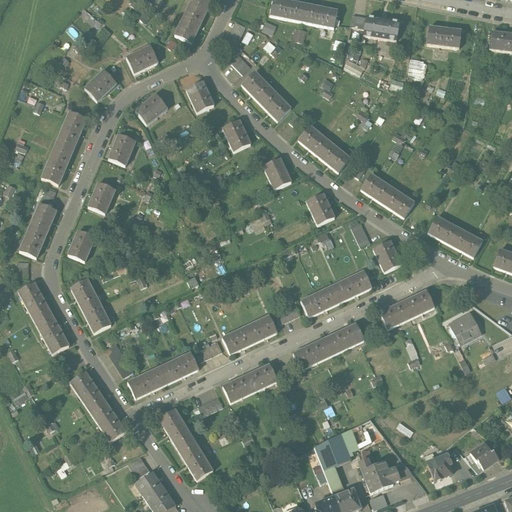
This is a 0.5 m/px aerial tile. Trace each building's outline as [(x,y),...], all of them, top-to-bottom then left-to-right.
[(193,0),(191,5),(206,13),(212,0),(193,0)] [(305,7),(274,0),(270,18),(302,25),(305,7)] [(134,4),(127,11),(133,16),(140,9),(134,4)] [(191,5),(176,39),(191,46),(206,13),(191,5)] [(337,14),(305,7),(302,25),(333,32),(337,14)] [(88,15),(94,21),(90,25),(94,29),(96,28),(99,30),(104,25),(100,21),(102,19),(92,10),(88,15)] [(364,32),(366,20),(352,18),(350,30),(364,32)] [(399,25),(366,19),(366,20),(364,32),(363,38),(396,44),(399,25)] [(263,33),(274,36),(277,26),(265,23),(263,33)] [(71,25),(60,35),(66,42),(78,32),(71,25)] [(245,30),(235,25),(224,50),(238,58),(241,52),(236,49),(245,30)] [(461,34),(428,30),(426,48),(459,52),(461,34)] [(297,46),(300,33),(295,32),(292,44),(297,46)] [(306,34),(300,33),(297,46),(303,47),(306,34)] [(511,36),(491,34),(489,52),(511,55),(511,36)] [(150,49),(126,61),(134,77),(158,65),(150,49)] [(281,54),(275,49),(269,56),(275,61),(281,54)] [(250,71),(238,58),(230,66),(242,78),(250,71)] [(372,66),(362,61),(355,77),(361,79),(366,70),(369,71),(372,66)] [(408,79),(402,77),(400,82),(419,88),(423,77),(413,73),(412,76),(409,75),(408,79)] [(104,74),(85,92),(97,105),(116,87),(104,74)] [(259,106),(272,93),(254,75),(242,88),(259,106)] [(308,81),(302,76),(299,81),(305,85),(308,81)] [(56,88),(54,93),(71,101),(73,96),(78,98),(81,93),(54,80),(52,86),(56,88)] [(485,86),(476,83),(474,90),(482,93),(485,86)] [(213,108),(202,84),(186,92),(197,115),(213,108)] [(336,92),(329,87),(321,98),(328,103),(336,92)] [(291,112),(272,93),(259,106),(278,125),(291,112)] [(435,96),(429,93),(424,105),(430,108),(435,96)] [(414,99),(407,95),(404,102),(411,106),(414,99)] [(156,98),(136,113),(147,127),(167,111),(156,98)] [(28,100),(26,106),(35,110),(37,104),(28,100)] [(440,112),(431,108),(429,114),(437,118),(440,112)] [(369,120),(360,114),(356,121),(365,126),(362,130),(367,133),(372,126),(367,122),(369,120)] [(70,116),(56,149),(73,156),(87,123),(70,116)] [(297,116),(289,125),(298,133),(305,124),(297,116)] [(481,123),(472,119),(470,126),(479,130),(481,123)] [(239,123),(223,131),(234,154),(251,147),(239,123)] [(318,160),(330,145),(310,129),(298,144),(318,160)] [(161,138),(165,144),(170,141),(166,135),(161,138)] [(405,141),(395,136),(392,143),(401,148),(405,141)] [(208,137),(202,141),(204,146),(211,142),(208,137)] [(135,145),(119,138),(109,162),(125,168),(135,145)] [(435,146),(428,143),(424,152),(431,155),(435,146)] [(350,162),(330,145),(318,160),(338,176),(350,162)] [(18,146),(14,155),(21,158),(25,148),(18,146)] [(59,189),(73,156),(56,149),(41,182),(59,189)] [(280,162),(264,169),(275,193),(291,185),(280,162)] [(453,165),(448,162),(441,174),(446,177),(447,175),(452,177),(459,167),(454,164),(453,165)] [(356,166),(350,175),(359,182),(365,173),(356,166)] [(157,172),(153,179),(158,181),(162,175),(157,172)] [(242,173),(236,176),(238,181),(245,178),(242,173)] [(185,175),(180,177),(183,184),(188,181),(185,175)] [(381,206),(391,191),(371,177),(360,193),(381,206)] [(488,188),(479,183),(475,190),(485,195),(488,188)] [(115,193),(98,186),(88,210),(105,217),(115,193)] [(15,191),(8,188),(4,197),(11,200),(15,191)] [(46,191),(42,201),(52,206),(56,195),(46,191)] [(414,206),(391,191),(381,206),(403,221),(414,206)] [(217,195),(209,198),(216,211),(221,209),(217,202),(220,201),(217,195)] [(335,221),(323,197),(306,205),(318,229),(335,221)] [(511,201),(509,206),(505,204),(502,210),(511,215),(511,201)] [(39,207),(29,232),(46,239),(57,214),(39,207)] [(265,212),(259,215),(264,225),(270,222),(265,212)] [(240,214),(232,218),(238,230),(246,226),(240,214)] [(137,217),(133,231),(138,233),(143,219),(137,217)] [(449,248),(458,233),(437,221),(428,237),(449,248)] [(176,222),(173,230),(179,233),(182,225),(176,222)] [(371,247),(361,226),(351,231),(361,252),(371,247)] [(29,232),(19,255),(36,262),(46,239),(29,232)] [(78,233),(68,257),(84,264),(95,241),(78,233)] [(482,245),(458,233),(449,248),(473,261),(482,245)] [(212,242),(191,250),(194,255),(214,246),(212,242)] [(390,245),(373,253),(385,276),(401,268),(390,245)] [(511,257),(500,253),(494,270),(511,276),(511,257)] [(18,265),(17,282),(28,283),(29,265),(18,265)] [(96,271),(89,274),(91,279),(98,276),(96,271)] [(364,275),(332,290),(339,307),(372,291),(364,275)] [(135,282),(140,291),(146,288),(142,278),(135,282)] [(186,284),(191,294),(199,290),(194,280),(186,284)] [(98,306),(87,283),(71,291),(82,314),(98,306)] [(50,317),(33,286),(17,295),(35,326),(50,317)] [(332,290),(301,305),(309,321),(339,307),(332,290)] [(427,294),(403,305),(411,322),(435,310),(427,294)] [(411,322),(403,305),(379,316),(387,333),(411,322)] [(98,306),(82,314),(94,337),(110,329),(98,306)] [(296,309),(276,319),(281,328),(301,319),(296,309)] [(471,316),(449,328),(460,348),(482,336),(471,316)] [(69,350),(50,317),(35,326),(52,358),(69,350)] [(244,331),(252,348),(277,336),(270,320),(244,331)] [(376,326),(366,331),(371,341),(381,336),(376,326)] [(356,327),(323,342),(332,359),(364,344),(356,327)] [(244,331),(222,342),(230,358),(252,348),(244,331)] [(323,342),(293,357),(301,373),(332,359),(323,342)] [(218,346),(197,355),(202,365),(222,356),(218,346)] [(133,376),(115,348),(106,353),(124,382),(133,376)] [(13,352),(6,355),(10,365),(17,361),(13,352)] [(190,356),(160,371),(168,388),(198,373),(190,356)] [(65,359),(56,365),(65,379),(74,373),(65,359)] [(289,366),(279,371),(283,380),(294,376),(289,366)] [(245,379),(253,396),(278,384),(269,368),(245,379)] [(160,371),(128,386),(136,402),(168,388),(160,371)] [(105,406),(84,375),(69,386),(89,415),(105,406)] [(245,379),(222,390),(230,407),(253,396),(245,379)] [(28,387),(21,391),(27,400),(33,395),(28,387)] [(502,407),(511,400),(511,387),(509,387),(496,396),(502,407)] [(218,400),(197,410),(202,420),(223,410),(218,400)] [(511,400),(502,407),(507,414),(511,410),(511,400)] [(125,436),(105,406),(89,415),(109,446),(125,436)] [(193,443),(175,413),(159,423),(177,453),(193,443)] [(507,427),(511,422),(511,418),(510,416),(503,422),(507,427)] [(49,422),(42,426),(48,435),(54,431),(49,422)] [(341,437),(348,455),(359,451),(351,432),(341,437)] [(341,437),(314,451),(321,469),(331,465),(332,470),(351,462),(348,455),(341,437)] [(193,443),(177,453),(196,484),(213,474),(193,443)] [(487,451),(485,452),(483,448),(470,457),(476,466),(478,465),(483,473),(498,463),(493,455),(491,456),(487,451)] [(457,454),(452,457),(459,467),(464,464),(457,454)] [(69,455),(62,459),(67,468),(74,464),(69,455)] [(476,466),(470,457),(463,461),(477,477),(483,473),(478,465),(476,466)] [(441,461),(427,467),(433,485),(442,482),(450,478),(447,469),(450,468),(447,459),(441,461)] [(112,460),(105,464),(107,469),(114,465),(112,460)] [(128,467),(138,482),(149,474),(140,461),(128,467)] [(400,469),(387,474),(391,485),(412,477),(400,462),(398,463),(400,469)] [(384,467),(370,472),(366,463),(358,466),(370,497),(392,488),(391,485),(387,474),(384,467)] [(343,496),(332,470),(331,465),(321,469),(323,473),(327,485),(333,500),(343,496)] [(327,485),(323,473),(315,477),(320,488),(327,485)] [(160,487),(152,475),(137,486),(144,498),(160,487)] [(160,487),(144,498),(152,508),(168,498),(160,487)] [(343,496),(333,500),(337,511),(360,511),(353,492),(343,496)] [(370,501),(374,511),(375,511),(388,507),(384,495),(370,501)] [(168,498),(152,508),(154,511),(170,511),(174,510),(175,509),(168,498)] [(337,511),(333,500),(314,508),(315,511),(337,511)]
